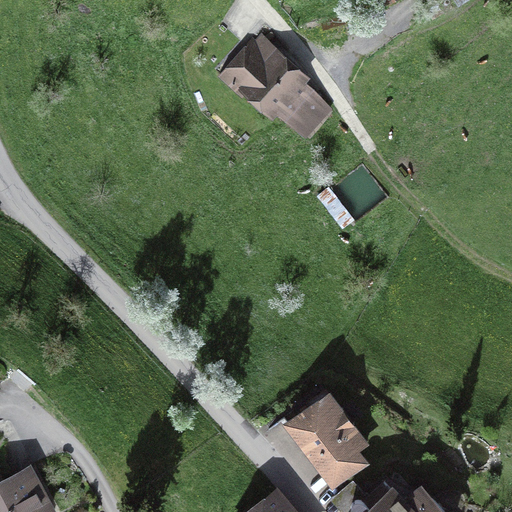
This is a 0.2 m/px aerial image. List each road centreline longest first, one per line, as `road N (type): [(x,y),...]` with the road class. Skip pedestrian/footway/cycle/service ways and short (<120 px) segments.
road 1 (unclassified): [(306,511),(11,202),(0,176)]
road 2 (track): [(511,279),(453,250),(370,150)]
